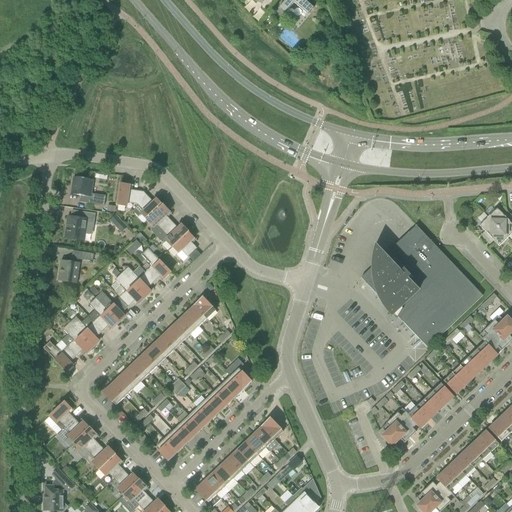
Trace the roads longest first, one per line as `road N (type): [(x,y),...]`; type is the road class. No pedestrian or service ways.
road 1 (unclassified): [(20,511),(22,376),(48,153)]
road 2 (residential): [(169,488),(82,389),(229,246)]
road 3 (secondary): [(133,0),(238,116),(336,164)]
road 4 (secondary): [(351,135),(241,80),(163,0)]
road 5 (residential): [(337,483),(388,481),(409,470),(511,370)]
road 6 (residential): [(229,246),(155,168),(48,153)]
road 7 (residential): [(169,488),(295,379)]
road 8 (secondary): [(350,166),(401,174),(511,169)]
road 9 (secondary): [(511,140),(351,135)]
